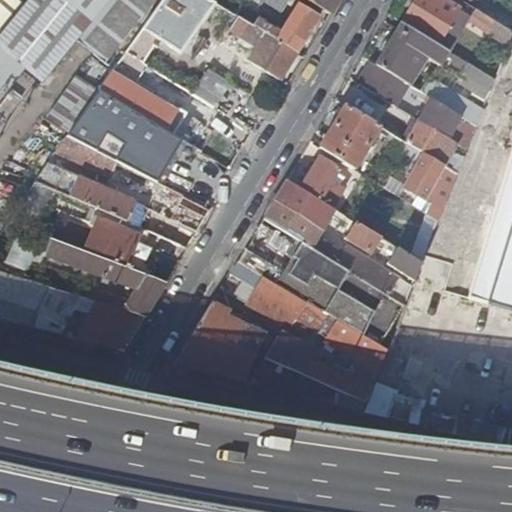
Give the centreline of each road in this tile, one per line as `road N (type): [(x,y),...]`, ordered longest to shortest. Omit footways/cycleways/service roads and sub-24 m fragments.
road 1 (residential): [(363,0),(56,500)]
road 2 (motorway): [(511,506),(310,482),(0,425)]
